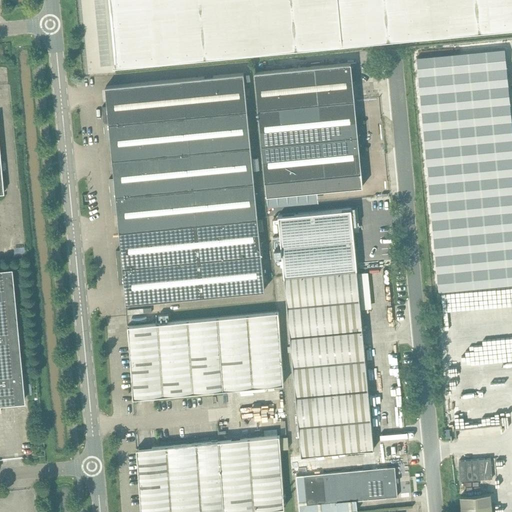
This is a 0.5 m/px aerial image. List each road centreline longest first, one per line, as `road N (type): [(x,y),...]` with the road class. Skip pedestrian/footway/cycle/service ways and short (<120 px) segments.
road 1 (unclassified): [(437,511),(394,53)]
road 2 (tertiary): [(95,466),(53,25)]
